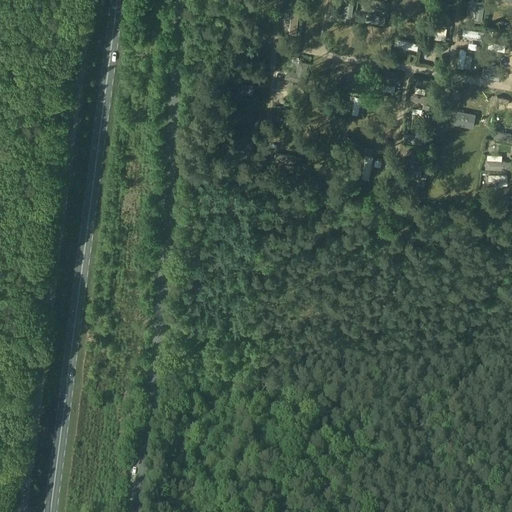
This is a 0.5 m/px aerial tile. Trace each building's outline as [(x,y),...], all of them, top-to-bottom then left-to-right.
[(345,0),(343,15),(351,16),(353,0),(345,0)] [(476,2),(474,19),(481,20),(484,3),(476,2)] [(409,4),(408,9),(430,13),(431,7),(409,4)] [(290,13),(289,33),(296,33),(298,14),(290,13)] [(367,14),(365,22),(383,25),(385,18),(384,18),(367,14)] [(463,28),(462,35),(482,38),(483,32),(463,28)] [(337,37),(351,38),(351,30),(337,29),(337,37)] [(428,32),(427,38),(445,40),(446,34),(431,32),(428,32)] [(466,47),(475,48),(476,40),(466,39),(466,47)] [(398,40),(397,45),(417,50),(418,44),(398,40)] [(487,41),(486,48),(504,52),(506,45),(487,41)] [(424,42),(422,49),(442,53),(443,45),(424,42)] [(460,49),(457,67),(463,68),(463,67),(465,55),(466,50),(460,49)] [(284,78),(302,83),(308,63),(299,60),(296,71),(287,69),(284,78)] [(487,70),(483,69),(482,76),(501,81),(503,73),(496,72),(487,70)] [(377,77),(377,83),(394,85),(395,79),(377,77)] [(280,83),(279,90),(299,95),(301,88),(280,83)] [(234,85),(233,92),(253,94),(253,88),(234,85)] [(412,92),(410,99),(426,103),(427,96),(424,95),(414,93),(412,92)] [(355,97),(352,114),(358,115),(361,98),(355,97)] [(314,113),(324,114),(325,107),(315,105),(314,113)] [(455,110),(452,124),(471,128),(474,114),(466,112),(455,110)] [(511,134),(495,131),(494,139),(511,142),(511,134)] [(404,134),(403,142),(425,144),(426,137),(425,136),(415,135),(404,134)] [(244,140),(230,155),(234,159),(248,145),(244,140)] [(276,153),(274,161),(295,164),(296,156),(276,153)] [(366,156),(362,178),(369,179),(373,157),(366,156)] [(403,159),(402,167),(423,169),(424,162),(417,161),(403,159)] [(485,160),(485,169),(510,170),(511,161),(501,161),(487,160),(485,160)] [(402,170),(401,177),(420,179),(421,172),(402,170)]
